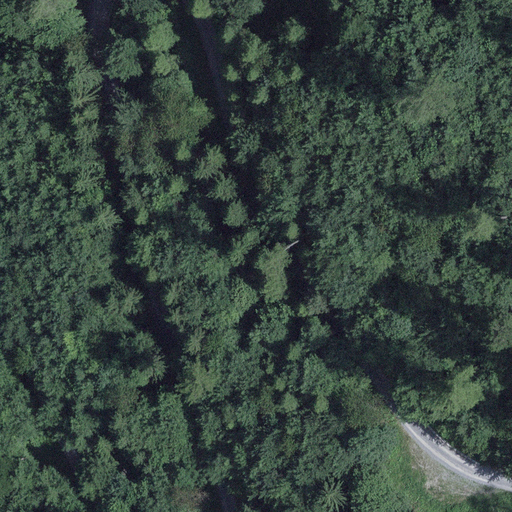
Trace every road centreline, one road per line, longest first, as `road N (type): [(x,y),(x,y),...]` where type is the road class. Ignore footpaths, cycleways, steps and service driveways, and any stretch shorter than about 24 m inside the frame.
road 1 (track): [(190,0),(279,245),(407,415),(451,457),(511,483)]
road 2 (track): [(232,511),(142,252),(105,48),(108,0)]
road 3 (track): [(107,511),(0,315)]
